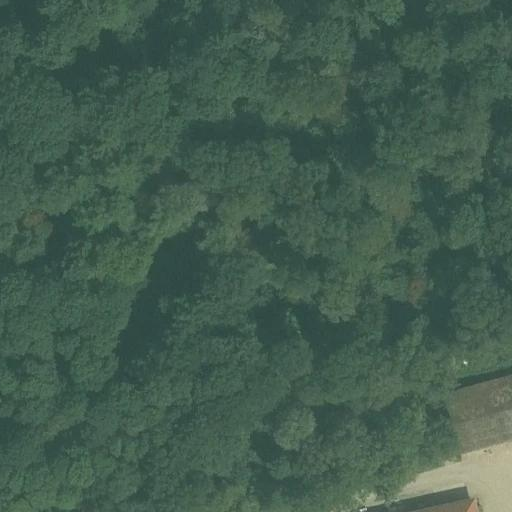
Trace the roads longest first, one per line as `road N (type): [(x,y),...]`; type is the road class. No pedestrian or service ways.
road 1 (unknown): [(63,0),(0,119)]
road 2 (unknown): [(0,443),(57,467),(106,511)]
